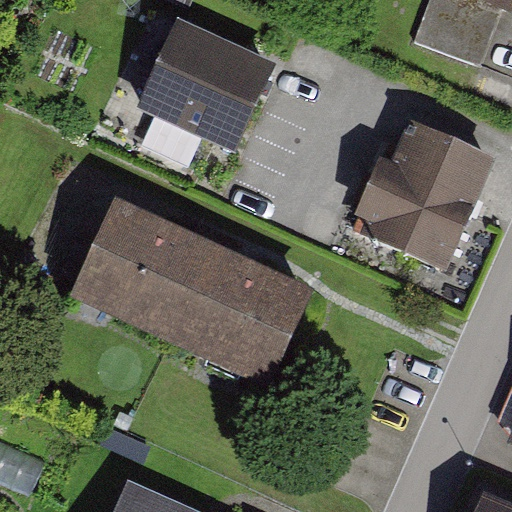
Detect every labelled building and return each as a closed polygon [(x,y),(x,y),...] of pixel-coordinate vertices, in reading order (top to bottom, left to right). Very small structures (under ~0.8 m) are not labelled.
[(499,13),(462,0),(430,0),(414,46),(480,69),(490,40),(499,13)] [(511,0),(462,0),(499,13),(511,17),(511,0)] [(279,76),(178,30),(137,119),(238,165),(279,76)] [(501,172),(405,128),(357,231),(452,275),(501,172)] [(245,276),(119,217),(73,316),(268,407),(315,309),(245,276)] [(187,511),(132,488),(121,511),(187,511)]
